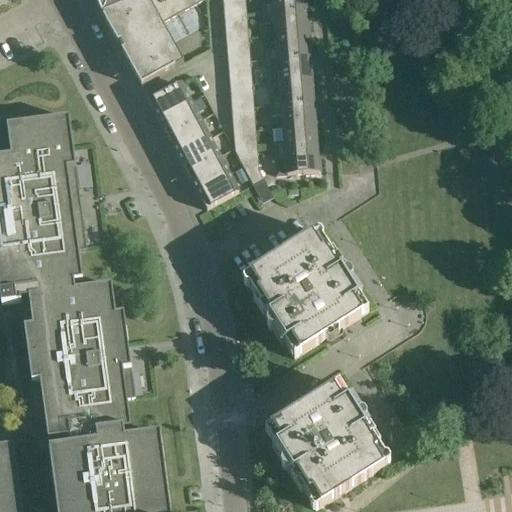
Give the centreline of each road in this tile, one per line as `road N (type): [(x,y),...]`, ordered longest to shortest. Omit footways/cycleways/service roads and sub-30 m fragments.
road 1 (residential): [(195,266),(171,199),(60,0)]
road 2 (residential): [(233,511),(195,266)]
